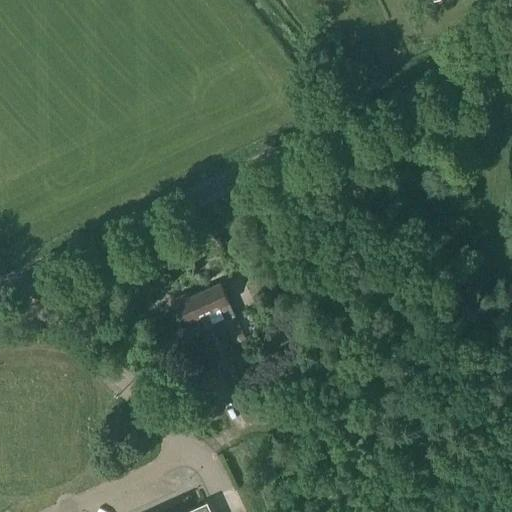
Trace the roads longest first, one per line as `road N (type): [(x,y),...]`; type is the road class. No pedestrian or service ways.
road 1 (tertiary): [(0,291),(511,48)]
road 2 (track): [(334,131),(367,219),(372,266),(359,358),(334,407),(511,493)]
road 3 (track): [(373,114),(511,289)]
road 4 (track): [(334,407),(189,449)]
